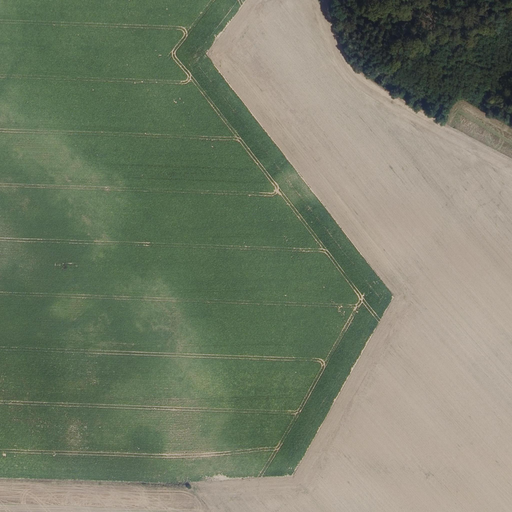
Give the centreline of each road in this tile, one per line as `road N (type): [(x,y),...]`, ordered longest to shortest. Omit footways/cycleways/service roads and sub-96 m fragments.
road 1 (track): [(0,387),(67,258),(12,224)]
road 2 (track): [(0,481),(150,485)]
